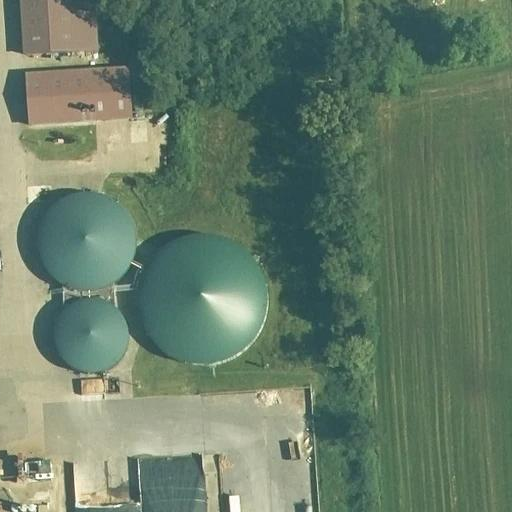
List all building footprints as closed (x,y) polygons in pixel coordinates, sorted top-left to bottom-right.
[(55,0),(20,3),(24,60),(100,55),(96,0),(55,0)] [(32,80),(36,133),(136,126),(132,73),(32,80)] [(41,245),(42,262),(48,278),(60,291),(75,299),(91,301),(108,298),(123,290),(133,278),(140,263),(141,247),(137,232),(129,219),(117,208),(102,203),(86,202),(71,206),(56,215),(46,229),(41,245)] [(174,252),(157,266),(145,286),(141,308),(145,330),(156,350),(173,365),(194,373),(214,374),(235,369),(252,357),(265,341),(272,321),(273,301),(267,281),(255,263),(239,251),(217,243),(195,244),(174,252)] [(61,362),(69,373),(79,380),(92,384),(105,383),(117,378),(126,369),(132,357),(134,345),(132,334),(126,323),(117,315),(107,310),(95,308),(83,310),(72,316),(64,325),(59,337),(58,350),(61,362)] [(110,466),(73,482),(74,511),(141,511),(139,464),(110,466)]
